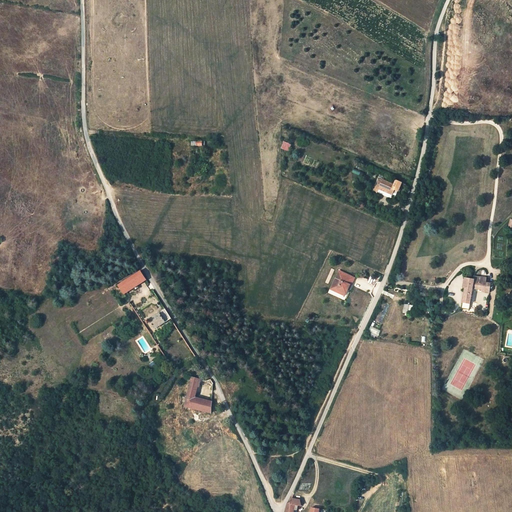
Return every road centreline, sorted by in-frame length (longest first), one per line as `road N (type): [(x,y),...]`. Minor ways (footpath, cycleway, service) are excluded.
road 1 (unclassified): [(277,511),(96,161),(83,0)]
road 2 (unclassified): [(448,0),(434,40),(420,164),(387,275),(282,511)]
road 3 (unknown): [(430,116),(499,129),(486,258)]
